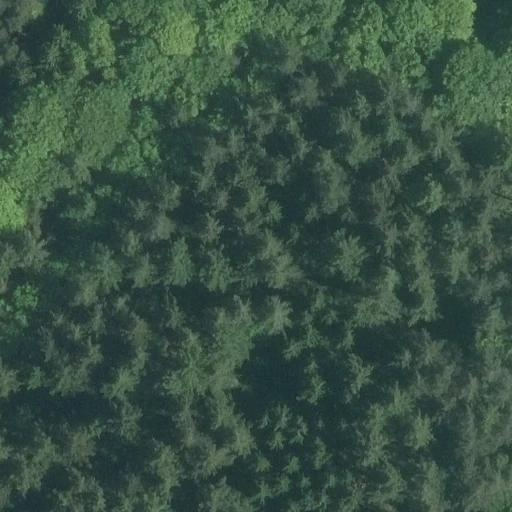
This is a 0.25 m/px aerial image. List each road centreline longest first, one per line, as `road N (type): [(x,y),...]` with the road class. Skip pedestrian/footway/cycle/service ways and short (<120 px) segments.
road 1 (track): [(0,228),(56,142),(206,0)]
road 2 (track): [(152,511),(0,442)]
